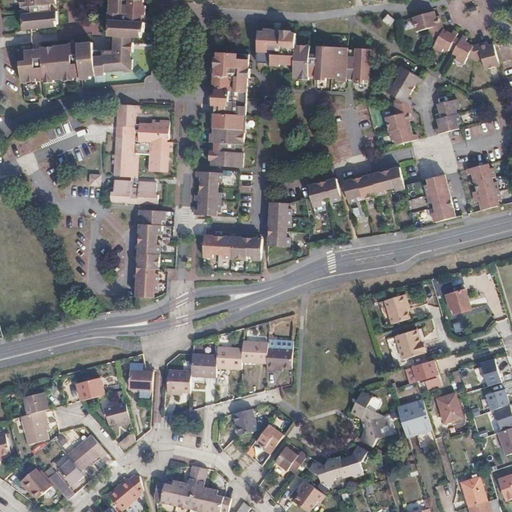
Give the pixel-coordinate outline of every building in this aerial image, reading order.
[(54,80),(55,77),(65,77),(65,78),(75,78),(74,73),(72,53),(79,52),(81,71),(82,76),(91,76),(91,74),(105,72),(105,69),(132,67),(132,57),(130,57),(130,49),(133,49),(134,40),(131,40),(132,34),(141,34),(142,29),(144,29),(145,20),(140,20),(121,19),(121,11),(140,12),(145,12),(146,3),(144,3),(143,0),(110,0),(110,11),(112,11),(111,18),(109,18),(109,33),(111,33),(110,48),(93,46),(92,40),(78,41),(79,43),(71,44),(71,42),(42,45),(42,47),(35,48),(35,45),(14,47),(23,80),(29,80),(29,82),(38,81),(37,76),(35,57),(43,56),(45,75),(45,81),(54,80)] [(21,0),(22,5),(23,4),(24,11),(22,11),(24,27),(56,24),(56,18),(58,18),(57,8),(52,9),(33,10),(32,3),(51,1),(56,1),(56,0),(21,0)] [(52,9),(51,1),(32,3),(33,10),(52,9)] [(121,19),(140,20),(140,12),(121,11),(121,19)] [(442,29),(438,15),(434,16),(432,11),(412,16),(416,31),(426,27),(429,35),(435,39),(431,46),(440,51),(442,47),(447,50),(447,49),(455,37),(457,33),(452,30),(449,33),(442,29)] [(387,14),(382,20),(389,25),(394,19),(387,14)] [(295,43),(296,32),(290,32),(290,29),(282,29),(282,30),(273,30),(273,29),(263,28),(263,30),(258,30),(257,53),(256,61),(271,62),(271,64),(280,65),(280,63),(294,64),(294,74),(299,75),(299,77),(308,77),(308,75),(309,54),(318,55),(316,75),(316,78),(325,79),(326,77),(336,77),(336,80),(345,80),(347,57),(355,57),(353,81),(363,81),(363,79),(368,79),(370,48),(356,47),(356,49),(347,48),(347,47),(318,45),(318,46),(309,46),(310,44),(295,43)] [(462,35),(459,39),(452,52),(451,53),(455,55),(454,58),(462,63),(467,56),(473,60),(481,58),(484,68),(498,65),(493,44),(487,45),(486,42),(472,46),(464,42),(466,38),(462,35)] [(459,39),(455,37),(447,49),(452,52),(459,39)] [(216,55),(215,65),(214,74),(214,83),(216,83),(215,94),(246,96),(248,75),(250,75),(250,67),(248,67),(248,60),(249,53),(217,51),(217,55),(216,55)] [(74,73),(81,71),(79,52),(72,53),(74,73)] [(257,53),(249,53),(248,60),(256,61),(257,53)] [(309,54),(308,75),(316,75),(318,55),(309,54)] [(37,76),(45,75),(43,56),(35,57),(37,76)] [(412,118),(409,110),(408,104),(410,99),(407,98),(416,82),(420,84),(423,79),(400,66),(396,74),(398,76),(393,85),(390,83),(385,92),(399,100),(394,107),(396,114),(384,117),(390,139),(394,138),(395,144),(417,138),(415,132),(412,133),(408,119),(412,118)] [(214,112),(236,113),(237,104),(246,105),(246,96),(215,94),(214,112)] [(455,98),(449,100),(437,103),(439,112),(435,113),(438,127),(435,128),(436,133),(457,128),(456,123),(459,123),(456,113),(454,112),(454,109),(458,107),(455,98)] [(110,189),(110,199),(158,202),(158,192),(155,192),(156,180),(137,179),(138,151),(150,152),(149,169),(167,170),(168,150),(171,150),(171,139),(166,139),(167,137),(169,137),(170,118),(151,117),(151,121),(139,120),(139,124),(134,123),(135,103),(118,101),(116,151),(113,151),(113,162),(115,162),(115,174),(131,174),(131,179),(114,178),(114,189),(110,189)] [(242,151),(242,146),(242,141),(243,141),(245,114),(236,113),(214,112),(212,112),(211,120),(214,120),(213,130),(211,130),(210,140),(214,140),(214,148),(209,149),(209,159),(211,159),(211,164),(242,165),(243,151),(242,151)] [(0,119),(0,129),(4,135),(11,130),(3,117),(0,119)] [(450,133),(452,142),(462,140),(460,130),(450,133)] [(488,167),(487,162),(466,168),(467,173),(470,173),(475,190),(471,191),(474,201),(478,200),(480,209),(496,205),(495,200),(499,199),(495,180),(491,181),(490,176),(493,175),(491,167),(488,167)] [(344,184),(348,201),(357,199),(356,194),(361,194),(362,198),(385,192),(384,187),(394,186),(395,189),(404,187),(400,170),(393,172),(391,168),(377,171),(378,176),(372,178),(364,179),(363,175),(350,178),(351,183),(344,184)] [(222,180),(222,171),(197,169),(197,176),(200,176),(199,193),(195,192),(195,199),(199,199),(199,207),(195,207),(195,213),(216,214),(217,208),(220,209),(221,190),(218,190),(219,180),(222,180)] [(100,182),(100,173),(91,172),(90,182),(100,182)] [(434,221),(451,217),(450,210),(453,209),(450,196),(446,197),(444,190),(442,182),(446,181),(444,174),(425,178),(427,185),(425,185),(429,201),(431,200),(434,211),(432,212),(434,221)] [(327,178),(314,182),(315,187),(309,188),(313,205),(322,202),(322,199),(331,197),(332,200),(340,198),(336,181),(328,183),(327,178)] [(288,201),(270,200),(270,206),(274,206),(273,214),(273,222),(269,222),(268,237),(272,237),(272,244),(289,245),(289,236),(286,236),(287,226),(290,226),(291,206),(288,206),(288,201)] [(143,212),(143,222),(143,229),(139,229),(138,243),(143,243),(142,251),(142,258),(137,258),(137,271),(141,272),(140,279),(140,287),(136,287),(135,294),(154,295),(154,290),(158,290),(159,271),(155,271),(155,267),(159,267),(160,243),(157,243),(158,232),(161,232),(162,218),(164,218),(165,208),(140,207),(140,212),(143,212)] [(365,220),(363,207),(355,209),(357,221),(365,220)] [(212,237),(204,237),(203,255),(213,255),(213,252),(223,252),(222,256),(245,257),(245,254),(251,254),(251,258),(260,258),(261,240),(254,240),(254,235),(240,234),(240,239),(232,238),(225,238),(225,233),(212,232),(212,237)] [(472,309),(466,289),(449,294),(455,314),(472,309)] [(410,302),(412,301),(409,292),(389,298),(395,321),(413,316),(411,308),(410,302)] [(426,350),(419,326),(391,334),(398,358),(426,350)] [(298,340),(273,339),(273,341),(271,361),(271,371),(280,371),(281,367),(296,367),(298,340)] [(271,361),(273,341),(248,340),(247,348),(246,360),(271,361)] [(222,346),(221,355),(221,366),(246,368),(246,360),(247,348),(222,346)] [(221,355),(196,354),(195,370),(195,374),(220,376),(221,366),(221,355)] [(494,359),(480,364),(488,387),(501,382),(494,359)] [(437,360),(407,368),(411,384),(425,380),(428,389),(444,385),(437,360)] [(129,387),(153,388),(154,369),(131,368),(129,387)] [(195,374),(195,370),(173,369),(171,389),(194,390),(195,374)] [(79,383),(83,400),(85,400),(106,395),(101,378),(79,383)] [(30,414),(48,409),(51,408),(46,392),(26,397),(30,414)] [(466,416),(458,392),(441,397),(447,422),(466,416)] [(366,422),(383,418),(385,413),(381,411),(386,402),(385,400),(374,393),(368,402),(357,399),(353,410),(365,419),(366,422)] [(511,411),(505,394),(482,402),(488,420),(511,411)] [(410,436),(436,428),(427,399),(401,406),(403,412),(410,436)] [(133,419),(128,402),(107,407),(112,424),(133,419)] [(237,417),(256,411),(256,408),(236,413),(237,417)] [(30,414),(24,415),(31,443),(52,438),(46,417),(49,416),(48,409),(30,414)] [(261,429),(256,411),(237,417),(241,434),(261,429)] [(364,440),(376,447),(381,439),(389,438),(388,428),(385,426),(383,418),(366,422),(369,430),(364,440)] [(273,454),(287,435),(272,424),(259,441),(267,446),(266,448),(273,454)] [(511,427),(499,432),(507,454),(511,452),(511,427)] [(10,431),(7,432),(11,450),(15,449),(10,431)] [(136,431),(121,443),(128,450),(139,441),(136,431)] [(0,433),(0,453),(3,453),(11,450),(7,432),(0,433)] [(102,458),(109,452),(93,434),(69,453),(73,458),(83,469),(100,455),(102,458)] [(259,445),(249,447),(250,458),(260,456),(259,445)] [(290,446),(279,461),(291,470),(292,468),(298,472),(310,456),(304,451),(301,455),(290,446)] [(346,476),(347,479),(355,476),(357,473),(365,471),(363,463),(366,462),(372,452),(360,446),(356,456),(343,459),(346,468),(344,469),(346,476)] [(329,465),(318,460),(313,469),(323,475),(326,482),(335,487),(340,478),(346,476),(344,469),(346,468),(343,459),(343,457),(331,460),(329,465)] [(74,484),(87,474),(83,469),(73,458),(61,468),(74,484)] [(183,481),(177,505),(192,508),(201,467),(194,465),(190,483),(183,481)] [(52,484),(36,466),(21,479),(27,486),(29,484),(38,495),(52,484)] [(201,467),(192,508),(207,511),(212,488),(205,486),(209,469),(201,467)] [(51,477),(69,499),(75,493),(57,472),(51,477)] [(138,491),(144,487),(141,475),(137,474),(129,479),(128,478),(122,484),(110,494),(123,510),(141,495),(138,491)] [(511,482),(509,475),(500,478),(507,499),(511,497),(511,482)] [(466,481),(473,506),(490,501),(483,477),(466,481)] [(163,502),(177,505),(183,481),(176,480),(175,485),(167,483),(159,481),(156,495),(158,503),(163,502)] [(329,495),(307,480),(303,486),(305,488),(297,500),(311,511),(321,500),(324,502),(329,495)] [(221,511),(222,510),(230,511),(233,498),(226,497),(218,495),(219,490),(212,488),(207,511),(221,511)] [(493,511),(490,501),(473,506),(474,511),(493,511)] [(251,511),(254,508),(248,503),(242,511),(240,511),(251,511)]
